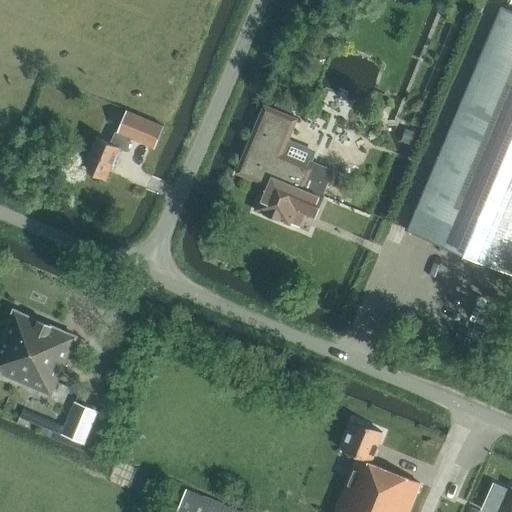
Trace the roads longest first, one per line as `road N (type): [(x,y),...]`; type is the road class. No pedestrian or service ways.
road 1 (unclassified): [(511,427),(146,274)]
road 2 (tertiary): [(146,274),(262,0)]
road 3 (tertiary): [(146,274),(0,211)]
